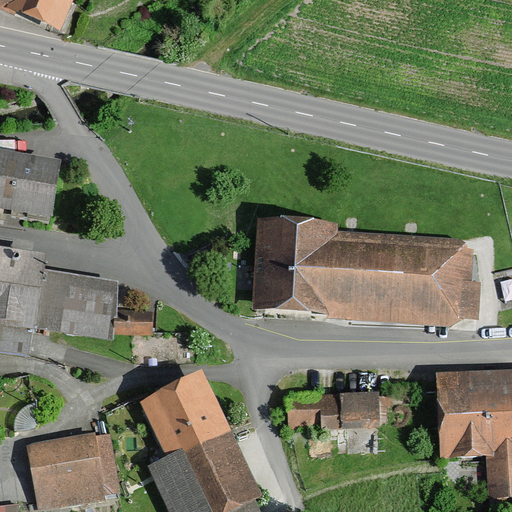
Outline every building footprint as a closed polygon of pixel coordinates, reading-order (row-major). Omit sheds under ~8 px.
[(57,23),(66,0),(15,0),(20,2),(16,12),(17,12),(19,7),(57,23)] [(0,159),(0,207),(50,216),(58,169),(0,159)] [(203,181),(156,203),(180,253),(227,230),(203,181)] [(268,224),(262,318),(486,332),(489,285),(479,284),(482,250),(426,246),(428,220),(341,215),(340,228),(268,224)] [(0,321),(33,327),(113,332),(113,315),(114,288),(42,276),(43,264),(0,256),(0,321)] [(113,315),(113,332),(113,334),(147,334),(147,315),(113,315)] [(256,511),(277,502),(213,374),(145,408),(171,461),(155,470),(175,511),(256,511)] [(511,376),(494,378),(502,503),(511,502),(511,376)] [(492,504),(502,503),(494,378),(447,381),(451,454),(489,452),(492,504)] [(290,435),(379,434),(379,399),(321,400),(321,395),(289,395),(290,435)] [(127,493),(117,436),(102,439),(101,434),(34,446),(46,511),(81,511),(117,506),(115,495),(127,493)]
